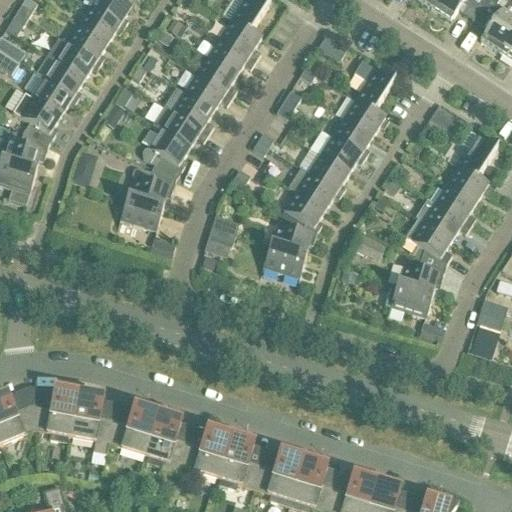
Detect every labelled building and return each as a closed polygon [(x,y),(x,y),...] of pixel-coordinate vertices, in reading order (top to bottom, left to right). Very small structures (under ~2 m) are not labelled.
[(110,0),(97,0),(90,12),(123,34),(128,27),(124,24),(131,13),(110,0)] [(110,0),(131,13),(138,2),(142,5),(144,0),(110,0)] [(187,0),(185,0),(181,7),(189,12),(194,4),(187,0)] [(259,0),(247,0),(231,26),(250,38),(251,37),(270,7),(259,0)] [(413,0),(412,2),(431,14),(440,0),(413,0)] [(483,0),(440,0),(431,14),(450,26),(458,13),(473,23),(486,2),(483,0)] [(487,0),(486,2),(473,23),(488,32),(480,45),(498,57),(511,36),(511,18),(496,8),(501,0),(487,0)] [(26,2),(17,16),(27,23),(37,9),(26,2)] [(90,12),(78,30),(107,49),(115,38),(119,41),(123,34),(90,12)] [(27,23),(17,16),(12,24),(22,31),(27,23)] [(181,29),(172,24),(166,33),(174,39),(181,29)] [(231,26),(219,44),(255,67),(260,59),(253,55),(261,44),(251,37),(250,38),(231,26)] [(78,30),(67,48),(66,48),(100,70),(104,63),(100,60),(107,49),(78,30)] [(172,42),(162,35),(156,44),(164,49),(168,48),(172,42)] [(511,36),(498,57),(511,66),(511,36)] [(0,42),(0,57),(18,69),(25,58),(0,42)] [(339,67),(346,56),(324,42),(317,53),(339,67)] [(55,66),(55,67),(84,86),(91,75),(95,77),(100,70),(66,48),(67,48),(59,43),(47,61),(55,66)] [(219,44),(207,62),(236,82),(243,71),(250,75),(255,67),(219,44)] [(18,69),(0,57),(0,72),(11,80),(18,69)] [(150,60),(143,71),(150,75),(157,65),(150,60)] [(207,62),(196,80),(231,103),(237,95),(230,91),(236,82),(207,62)] [(367,87),(354,106),(374,118),(374,117),(394,87),(361,66),(353,78),(367,87)] [(55,67),(43,85),(76,106),(81,99),(77,97),(84,86),(55,67)] [(138,72),(132,82),(139,87),(145,77),(138,72)] [(304,73),(299,82),(310,89),(315,80),(304,73)] [(196,80),(184,98),(213,118),(220,107),(226,112),(231,103),(196,80)] [(43,85),(32,102),(31,103),(61,122),(68,111),(72,113),(76,106),(43,85)] [(124,94),(116,106),(124,111),(132,99),(124,94)] [(172,116),(172,117),(208,140),(213,132),(207,127),(213,118),(184,98),(184,99),(176,94),(165,111),(172,116)] [(290,96),(281,110),(292,117),(301,103),(290,96)] [(13,118),(19,122),(30,129),(23,138),(48,150),(57,135),(53,133),(61,122),(31,103),(32,102),(25,98),(13,118)] [(354,106),(343,124),(372,143),(379,132),(383,135),(388,126),(374,117),(374,118),(354,106)] [(108,118),(118,124),(124,114),(115,108),(108,118)] [(292,117),(281,110),(276,118),(286,125),(292,117)] [(450,138),(457,128),(436,114),(429,125),(450,138)] [(172,117),(160,135),(190,154),(196,144),(203,148),(208,140),(172,117)] [(343,124),(331,142),(364,164),(369,157),(365,154),(372,143),(343,124)] [(470,153),(457,172),(477,185),(477,184),(497,154),(467,134),(459,147),(470,153)] [(160,135),(149,152),(145,153),(143,157),(143,162),(154,169),(152,173),(175,185),(187,167),(182,165),(190,154),(160,135)] [(0,167),(36,179),(36,177),(35,177),(38,166),(43,167),(48,150),(23,138),(19,150),(0,143),(0,167)] [(263,138),(258,146),(268,153),(273,145),(263,138)] [(331,142),(319,160),(349,179),(356,168),(360,171),(364,164),(331,142)] [(268,153),(258,146),(252,154),(263,161),(268,153)] [(411,153),(418,157),(422,150),(416,146),(411,153)] [(319,160),(308,178),(341,200),(346,193),(341,190),(349,179),(319,160)] [(36,179),(0,167),(0,190),(12,194),(9,204),(26,210),(36,179)] [(399,171),(392,182),(401,188),(408,177),(399,171)] [(127,203),(126,204),(161,215),(161,214),(165,203),(169,204),(175,185),(152,173),(151,177),(138,172),(134,175),(133,180),(134,183),(128,203),(127,203)] [(457,172),(445,191),(474,210),(481,199),(488,204),(494,194),(477,184),(477,185),(457,172)] [(92,179),(75,173),(71,185),(88,190),(92,179)] [(288,192),(296,197),(325,216),(332,205),(336,207),(341,200),(308,178),(300,173),(288,192)] [(239,175),(234,183),(244,190),(250,182),(239,175)] [(394,199),(401,188),(392,182),(386,192),(385,193),(394,199)] [(445,191),(434,209),(470,232),(475,224),(468,220),(474,210),(445,191)] [(318,227),(325,216),(296,197),(284,215),(304,229),(317,237),(322,229),(318,227)] [(161,215),(126,204),(120,225),(156,237),(163,214),(161,214),(161,215)] [(418,223),(417,224),(451,246),(458,236),(465,240),(470,232),(434,209),(427,204),(416,222),(418,223)] [(215,221),(211,233),(235,241),(239,228),(215,221)] [(405,243),(410,246),(423,254),(446,269),(452,260),(445,256),(451,246),(417,224),(405,243)] [(313,251),(317,237),(304,229),(301,238),(277,231),(271,252),(304,263),(304,261),(308,250),(313,251)] [(235,241),(211,233),(207,245),(231,253),(235,241)] [(361,239),(353,254),(367,261),(374,246),(361,239)] [(171,265),(175,250),(154,243),(149,258),(171,265)] [(271,252),(269,252),(263,273),(299,284),(306,262),(304,261),(304,263),(271,252)] [(391,288),(391,290),(431,302),(431,301),(435,289),(439,291),(446,269),(423,254),(417,274),(404,270),(398,290),(391,288)] [(211,271),(214,264),(202,260),(200,268),(211,271)] [(343,274),(340,284),(353,288),(356,278),(343,274)] [(385,311),(389,312),(426,323),(432,301),(431,301),(431,302),(391,290),(385,311)] [(483,305),(479,317),(503,325),(507,312),(483,305)] [(503,325),(479,317),(476,329),(500,337),(503,325)] [(423,328),(418,342),(440,349),(444,335),(423,328)] [(491,363),(496,350),(475,343),(471,357),(491,363)] [(31,408),(34,435),(50,438),(49,444),(67,448),(68,442),(70,442),(79,397),(66,395),(65,399),(54,397),(51,409),(48,411),(31,408)] [(79,397),(70,442),(94,446),(92,457),(105,459),(108,449),(114,423),(102,421),(100,418),(102,406),(91,403),(91,400),(79,397)] [(0,449),(34,435),(31,408),(15,415),(12,413),(7,402),(0,404),(0,449)] [(114,423),(108,449),(144,460),(158,417),(145,413),(144,417),(133,413),(129,425),(126,427),(114,423)] [(158,417),(144,460),(148,461),(146,467),(161,471),(160,476),(178,482),(181,472),(189,446),(178,443),(177,440),(180,428),(169,424),(170,421),(158,417)] [(189,446),(181,472),(217,483),(231,440),(218,436),(217,439),(206,436),(202,448),(199,450),(189,446)] [(231,440),(217,483),(220,484),(218,490),(235,495),(237,489),(254,494),(262,469),(251,466),(250,462),(253,451),(242,447),(243,444),(231,440)] [(262,469),(254,494),(271,500),(269,505),(289,511),(304,463),(291,459),(290,462),(279,459),(275,470),(272,472),(262,469)] [(304,463),(289,511),(291,511),(309,511),(310,511),(328,511),(335,492),(324,489),(323,485),(326,473),(315,470),(316,466),(304,463)] [(335,492),(328,511),(368,511),(377,485),(364,481),(363,485),(352,481),(348,493),(345,495),(335,492)] [(377,485),(368,511),(399,511),(397,511),(396,508),(399,496),(388,493),(389,489),(377,485)] [(65,511),(59,492),(43,497),(47,511),(65,511)] [(93,496),(89,507),(103,511),(107,500),(93,496)]
